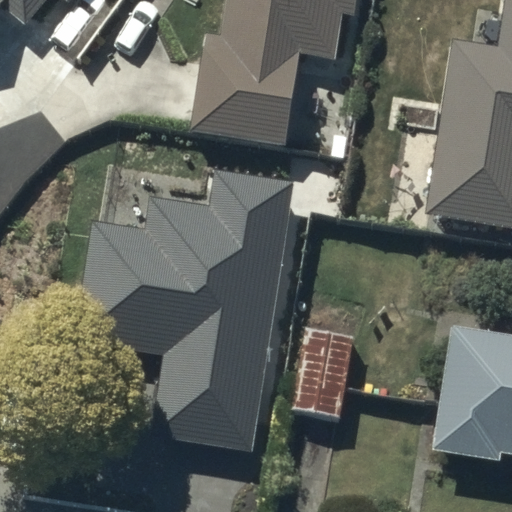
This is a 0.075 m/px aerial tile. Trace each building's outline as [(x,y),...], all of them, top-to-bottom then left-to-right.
[(0,0),(0,5),(23,25),(44,0),(67,0),(68,0),(0,0)] [(223,0),(218,34),(204,30),(188,129),(283,143),(296,54),(333,59),(339,13),(352,15),(354,0),(223,0)] [(511,0),(503,0),(496,46),(448,38),(421,212),(511,226),(511,0)] [(191,173),(117,161),(113,198),(98,196),(92,267),(171,274),(166,324),(124,320),(117,392),(169,397),(168,409),(256,417),(288,229),(187,212),(191,173)] [(511,332),(448,322),(429,445),(495,455),(495,451),(511,453),(511,332)] [(338,421),(354,335),(305,326),(288,412),(338,421)]
